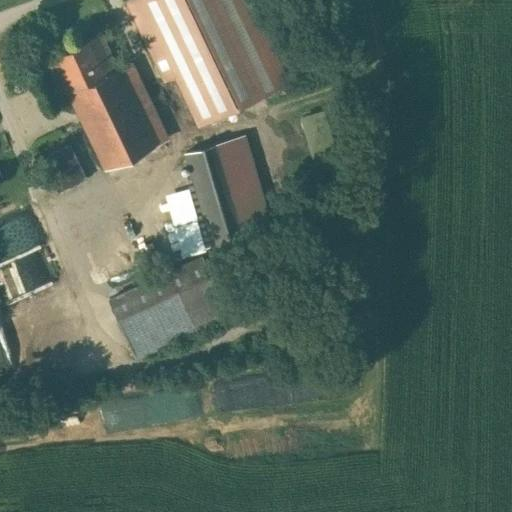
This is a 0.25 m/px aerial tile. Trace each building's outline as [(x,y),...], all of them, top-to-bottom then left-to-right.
[(262,93),(217,0),(130,0),(128,1),(163,77),(173,72),(198,123),(262,93)] [(166,138),(130,62),(117,68),(100,33),(46,60),(54,77),(61,74),(105,167),(166,138)] [(274,244),(242,135),(184,152),(216,261),(274,244)] [(67,145),(42,157),(58,190),(83,178),(67,145)] [(200,256),(108,299),(136,357),(228,315),(200,256)] [(220,380),(192,386),(195,402),(224,397),(220,380)]
